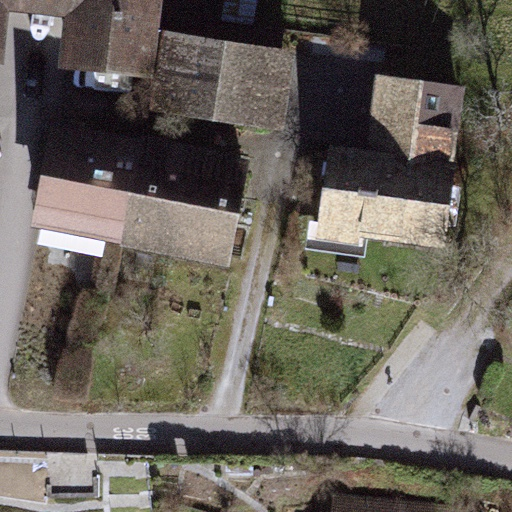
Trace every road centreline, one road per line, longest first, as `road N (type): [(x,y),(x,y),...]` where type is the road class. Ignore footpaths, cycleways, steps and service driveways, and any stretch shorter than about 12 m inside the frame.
road 1 (residential): [(0,429),(511,468)]
road 2 (unknown): [(14,430),(7,274),(27,146)]
